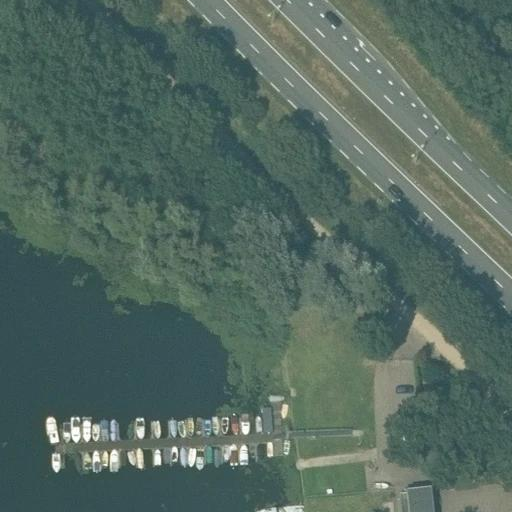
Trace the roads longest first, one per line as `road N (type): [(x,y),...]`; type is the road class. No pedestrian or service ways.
road 1 (track): [(77,0),(511,436)]
road 2 (primary): [(213,0),(511,295)]
road 3 (primary): [(511,217),(288,0)]
